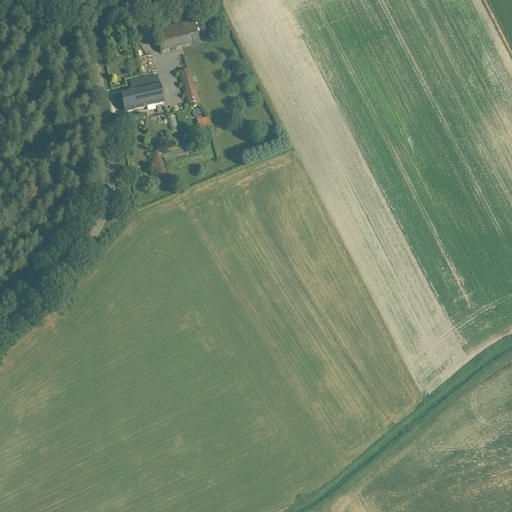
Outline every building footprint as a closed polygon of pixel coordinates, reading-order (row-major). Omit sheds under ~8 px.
[(161,53),(183,48),(199,44),(194,22),(156,30),(161,53)] [(193,83),(191,78),(189,69),(188,69),(179,72),(189,109),(198,106),(199,106),(193,83)] [(124,112),(129,111),(164,103),(159,76),(130,82),(131,91),(120,94),(124,112)] [(168,117),(173,133),(181,130),(176,114),(168,117)] [(210,125),(208,117),(207,117),(197,120),(199,128),(210,125)] [(164,175),(158,151),(150,153),(156,177),(164,175)]
